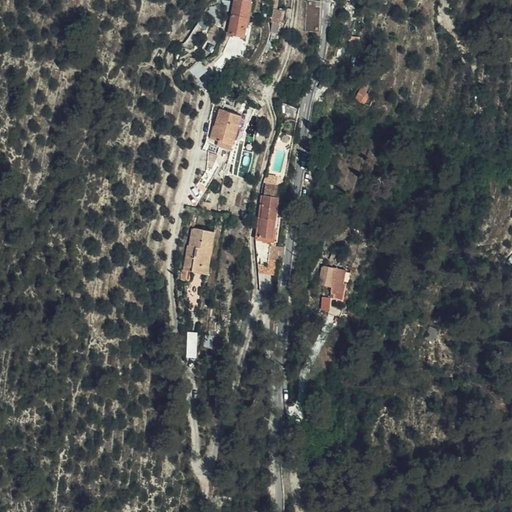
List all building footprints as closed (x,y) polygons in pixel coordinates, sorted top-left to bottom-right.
[(212,9),(221,10),(219,0),(218,0),(215,0),(213,2),(212,9)] [(228,0),(222,32),(237,35),(243,0),(228,0)] [(318,3),(317,0),(303,0),(302,32),(317,33),(319,3),(318,3)] [(273,12),(271,26),(280,27),(282,14),(273,12)] [(280,27),(271,26),(269,35),(278,37),(280,27)] [(222,34),(219,41),(226,43),(229,35),(222,34)] [(226,43),(219,41),(215,51),(222,54),(226,43)] [(374,73),(364,69),(362,76),(370,80),(374,73)] [(362,76),(355,90),(370,97),(377,83),(370,80),(362,76)] [(149,87),(137,86),(136,99),(148,100),(149,87)] [(234,114),(213,109),(209,127),(212,127),(209,141),(212,141),(215,142),(227,145),(234,114)] [(500,147),(504,137),(498,134),(494,144),(500,147)] [(212,141),(211,147),(210,152),(207,158),(210,160),(214,153),(214,147),(215,142),(212,141)] [(226,150),(227,145),(215,142),(214,147),(226,150)] [(196,143),(191,143),(186,159),(192,161),(196,143)] [(263,199),(262,199),(258,239),(271,240),(275,200),(273,200),(275,188),(264,187),(263,199)] [(185,246),(181,270),(204,274),(211,232),(190,228),(187,246),(185,246)] [(278,262),(279,249),(267,247),(265,261),(278,262)] [(330,299),(332,299),(331,283),(330,274),(331,269),(321,267),(318,286),(331,288),(330,299)] [(331,283),(332,299),(342,301),(345,285),(343,284),(345,271),(331,269),(330,274),(331,283)] [(331,311),(328,299),(320,301),(323,313),(331,311)] [(187,331),(188,357),(198,356),(197,331),(187,331)]
